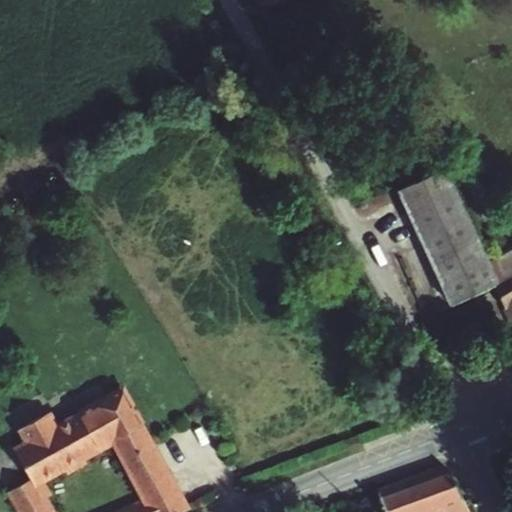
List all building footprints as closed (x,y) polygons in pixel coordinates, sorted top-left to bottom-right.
[(256,0),(261,9),(277,0),(256,0)] [(493,283),(499,280),(490,260),(446,165),(397,187),(451,302),(493,283)] [(493,283),(511,325),(511,248),(490,260),(499,280),(493,283)] [(11,445),(29,478),(6,491),(17,511),(176,511),(190,506),(123,383),(56,421),(51,410),(16,429),(22,440),(11,445)] [(441,464),(376,487),(385,511),(469,511),(450,468),(441,464)]
